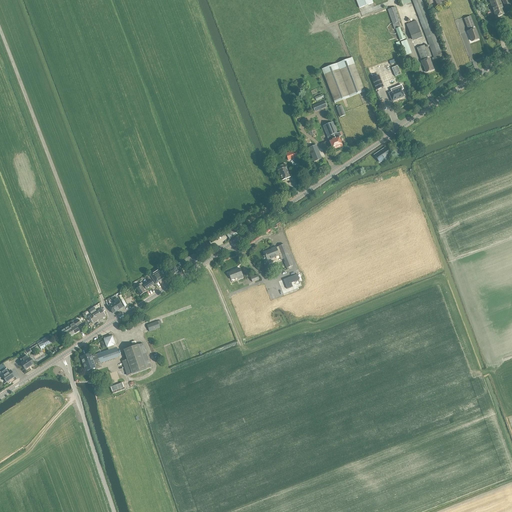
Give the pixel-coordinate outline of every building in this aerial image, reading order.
[(355,0),(359,8),(373,3),(371,0),(355,0)] [(411,0),(415,9),(434,60),(442,57),(421,0),(411,0)] [(499,0),(488,0),(495,18),(505,14),(499,0)] [(511,0),(502,0),(507,13),(511,11),(509,3),(511,2),(511,0)] [(392,25),(392,24),(394,30),(395,29),(400,41),(404,39),(406,39),(405,36),(403,36),(400,27),(398,22),(400,22),(395,7),(387,10),(392,25)] [(467,29),(474,27),(470,17),(464,19),(467,29)] [(417,25),(416,21),(406,24),(412,41),(422,38),(417,25)] [(479,39),(475,28),(467,31),(468,35),(469,34),(472,42),(479,39)] [(405,55),(411,53),(407,40),(401,42),(405,55)] [(421,60),(428,57),(424,45),(416,48),(421,60)] [(334,103),(360,94),(365,92),(352,58),(321,69),(334,103)] [(433,70),(429,58),(421,61),(422,65),(423,65),(426,73),(433,70)] [(372,76),(378,73),(375,66),(368,68),(372,76)] [(397,66),(392,68),(395,77),(400,74),(397,66)] [(376,90),(383,87),(379,75),(371,78),(376,90)] [(391,92),(389,93),(392,102),(404,97),(401,90),(403,90),(401,85),(396,87),(397,90),(391,92)] [(321,100),(307,106),(310,113),(324,108),(321,100)] [(342,106),(336,108),(340,117),(345,115),(342,106)] [(337,133),(332,123),(323,126),(333,150),(342,147),(338,137),(342,136),(341,132),(337,133)] [(316,145),(308,148),(313,162),(321,159),(316,145)] [(393,149),(394,152),(396,156),(398,155),(402,153),(400,147),(393,149)] [(385,148),(374,155),(379,163),(390,155),(385,148)] [(286,155),(288,161),(298,157),(296,151),(286,155)] [(276,169),(275,164),(272,158),(268,160),(272,170),(276,169)] [(286,167),(284,168),(282,165),(278,167),(277,167),(277,168),(277,169),(278,171),(277,171),(281,181),(290,178),(286,167)] [(187,268),(200,259),(198,257),(212,248),(207,241),(193,250),(195,252),(182,261),(187,268)] [(275,247),(264,252),(268,264),(275,261),(273,258),(279,256),(281,260),(283,259),(288,257),(284,244),(276,248),(275,247)] [(168,278),(178,272),(174,266),(164,272),(168,278)] [(156,284),(166,277),(160,268),(150,275),(156,284)] [(243,278),(239,268),(234,270),(235,270),(228,273),(231,280),(237,277),(238,280),(243,278)] [(290,283),(299,279),(297,274),(283,280),(287,289),(292,287),(290,283)] [(146,290),(154,285),(148,276),(145,277),(149,282),(143,285),(142,283),(136,286),(137,288),(135,289),(140,296),(145,292),(144,290),(145,289),(146,290)] [(123,307),(117,299),(114,301),(115,303),(108,307),(112,313),(123,307)] [(92,314),(89,316),(93,323),(99,319),(99,320),(106,316),(101,309),(96,312),(94,308),(90,311),(92,314)] [(79,331),(76,327),(81,324),(78,320),(70,325),(71,327),(70,328),(71,329),(70,330),(69,328),(65,330),(65,329),(60,332),(62,334),(66,332),(69,337),(79,331)] [(149,332),(158,329),(159,328),(157,322),(147,325),(149,332)] [(42,341),(38,344),(41,350),(52,343),(47,336),(41,340),(42,341)] [(106,348),(116,345),(112,336),(103,339),(106,348)] [(132,374),(151,368),(143,344),(124,350),(127,360),(122,361),(127,376),(132,374)] [(97,354),(100,364),(120,357),(117,347),(97,354)] [(102,368),(100,364),(97,354),(91,356),(91,354),(81,357),(86,371),(95,368),(96,370),(102,368)] [(29,358),(27,355),(22,358),(24,362),(21,363),(25,370),(33,364),(29,358)] [(6,369),(0,372),(0,378),(0,379),(3,377),(6,382),(15,377),(10,370),(8,372),(6,369)] [(119,383),(111,387),(114,394),(122,391),(119,383)]
